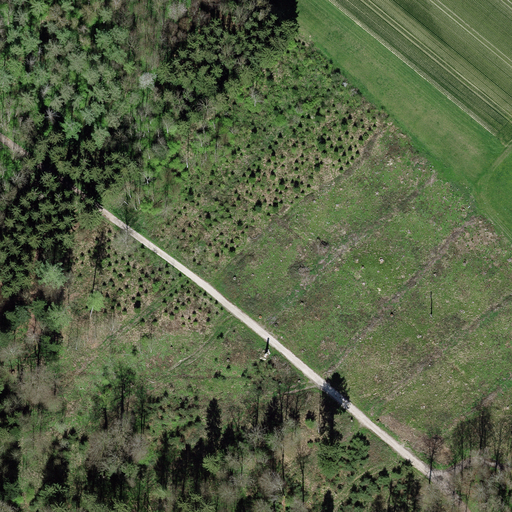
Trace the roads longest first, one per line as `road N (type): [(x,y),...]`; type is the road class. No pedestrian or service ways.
road 1 (track): [(459,511),(447,494),(0,141)]
road 2 (track): [(511,255),(466,191),(261,0)]
